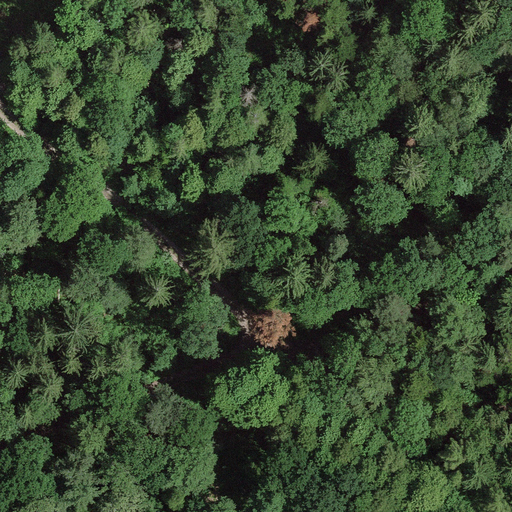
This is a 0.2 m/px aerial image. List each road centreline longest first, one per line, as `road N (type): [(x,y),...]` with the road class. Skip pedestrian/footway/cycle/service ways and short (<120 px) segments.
road 1 (track): [(0,112),(478,511)]
road 2 (track): [(0,450),(274,344),(511,286)]
